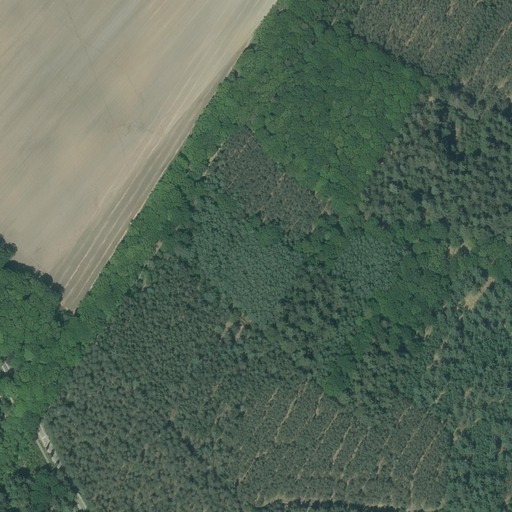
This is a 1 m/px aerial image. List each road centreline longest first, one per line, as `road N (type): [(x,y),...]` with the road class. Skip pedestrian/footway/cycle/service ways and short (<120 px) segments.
road 1 (track): [(310,0),(0,492)]
road 2 (track): [(511,126),(297,20)]
